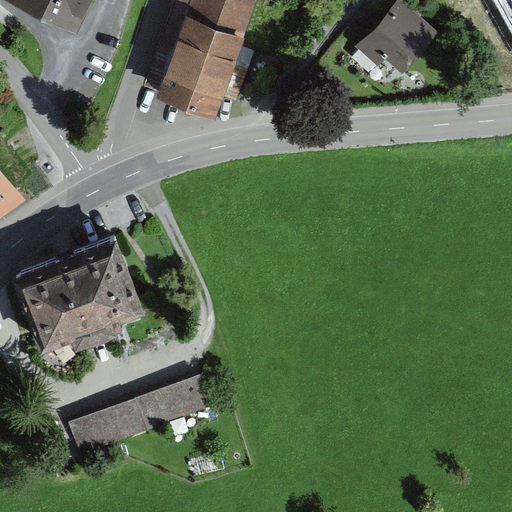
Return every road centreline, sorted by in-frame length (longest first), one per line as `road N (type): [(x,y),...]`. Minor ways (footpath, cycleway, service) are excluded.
road 1 (unclassified): [(270,139),(511,119)]
road 2 (residential): [(160,0),(118,123),(128,177)]
road 3 (unclassified): [(0,56),(95,192)]
road 4 (residential): [(369,0),(277,95),(266,117)]
road 5 (unclassified): [(128,177),(270,139)]
